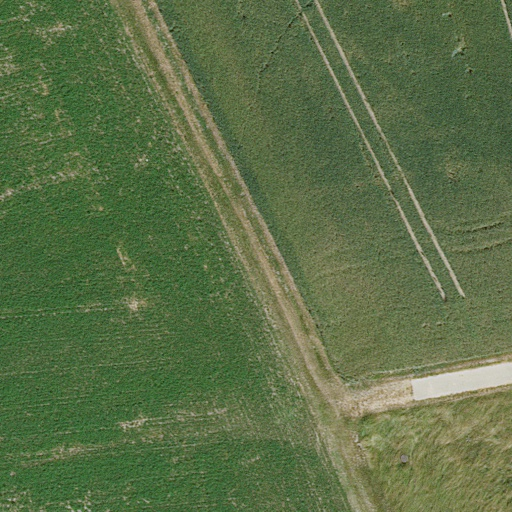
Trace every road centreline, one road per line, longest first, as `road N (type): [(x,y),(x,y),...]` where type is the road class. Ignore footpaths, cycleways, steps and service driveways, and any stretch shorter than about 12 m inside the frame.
road 1 (track): [(327,398),(133,0)]
road 2 (track): [(367,511),(327,398),(511,367)]
